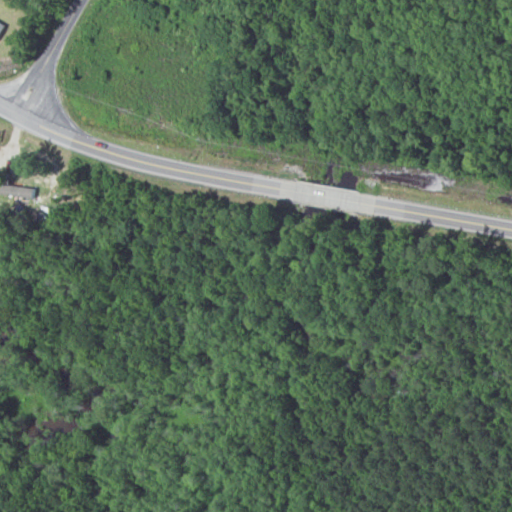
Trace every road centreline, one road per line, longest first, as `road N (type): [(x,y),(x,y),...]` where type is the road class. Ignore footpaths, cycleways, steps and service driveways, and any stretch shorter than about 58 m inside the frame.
road 1 (secondary): [(511,230),(167,170),(65,139),(0,104)]
road 2 (residential): [(33,121),(87,0)]
